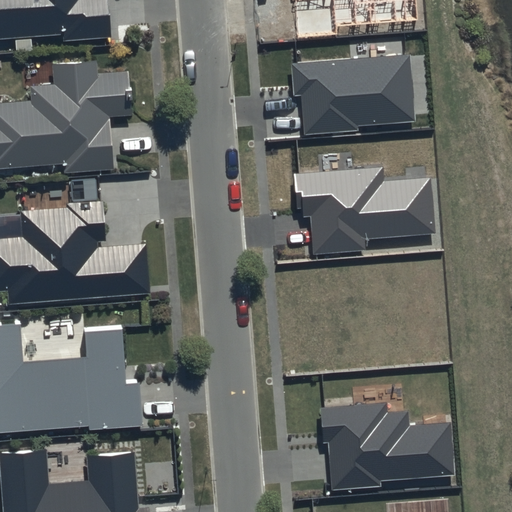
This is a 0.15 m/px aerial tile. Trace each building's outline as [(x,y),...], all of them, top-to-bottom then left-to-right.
[(0,0),(0,32),(62,28),(62,35),(109,32),(106,0),(0,0)] [(293,0),(296,37),(338,34),(337,26),(417,20),(416,1),(412,1),(411,0),(293,0)] [(408,50),(290,58),(292,89),(300,89),(302,129),(356,125),(356,119),(412,116),(408,50)] [(95,54),(51,58),(53,78),(28,80),(29,95),(0,97),(0,163),(62,159),(63,168),(112,164),(108,111),(130,109),(127,65),(96,67),(95,54)] [(377,169),(298,175),(300,199),(320,198),(320,206),(313,207),(316,248),(360,244),(360,233),(431,227),(427,179),(379,183),(377,169)] [(19,206),(21,232),(0,233),(0,285),(7,285),(8,297),(148,287),(144,239),(97,242),(96,236),(104,236),(101,195),(64,198),(64,202),(19,206)] [(18,317),(0,318),(0,426),(87,420),(87,423),(141,419),(137,375),(124,376),(120,321),(84,324),(86,350),(21,355),(18,317)] [(385,398),(317,402),(320,437),(327,436),(331,485),(379,482),(379,476),(452,470),(449,418),(408,421),(407,406),(385,408),(385,398)] [(46,444),(0,447),(0,475),(2,511),(148,511),(148,501),(138,502),(134,447),(86,451),(88,475),(48,478),(46,444)]
